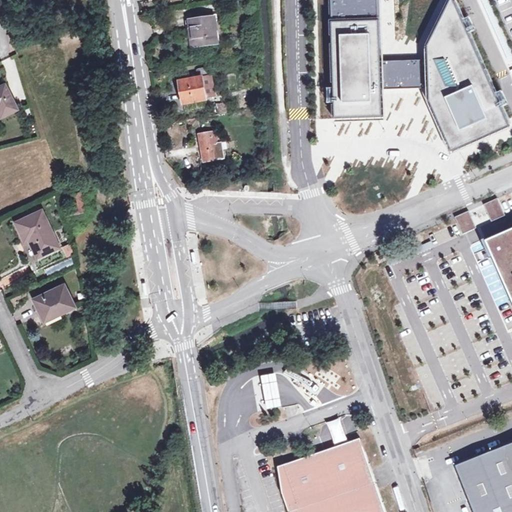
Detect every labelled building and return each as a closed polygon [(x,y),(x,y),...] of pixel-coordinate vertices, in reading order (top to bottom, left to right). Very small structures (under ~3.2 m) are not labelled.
[(417,90),(416,64),(385,65),(382,0),(335,0),(340,124),(390,122),(389,91),(417,90)] [(511,133),(511,113),(459,0),(440,0),(420,43),(416,64),(417,90),(416,106),(447,160),(511,133)] [(215,17),(193,20),(194,30),(189,31),(192,48),(219,44),(215,17)] [(189,71),(190,80),(202,77),(212,76),(210,67),(189,71)] [(216,97),(212,76),(202,77),(206,99),(216,97)] [(205,99),(206,99),(202,77),(190,80),(180,81),(184,103),(205,99)] [(16,110),(4,85),(0,86),(0,113),(2,117),(16,110)] [(207,107),(205,99),(184,103),(186,111),(207,107)] [(224,104),(212,106),(214,114),(226,113),(224,104)] [(113,114),(112,114),(110,115),(109,116),(108,118),(108,119),(108,121),(109,123),(111,123),(112,124),(114,124),(116,123),(117,121),(117,119),(117,118),(116,116),(115,115),(113,114)] [(216,132),(201,135),(205,162),(225,158),(222,142),(221,143),(220,135),(216,136),(216,132)] [(79,193),(67,195),(70,214),(83,212),(79,193)] [(485,204),(491,221),(505,216),(499,199),(485,204)] [(475,222),(487,216),(482,205),(469,211),(475,222)] [(29,239),(38,257),(57,248),(40,210),(16,221),(25,240),(29,239)] [(470,211),(455,217),(463,234),(477,228),(470,211)] [(10,224),(28,262),(38,257),(29,239),(25,240),(16,221),(10,224)] [(511,231),(491,240),(511,289),(511,231)] [(69,244),(62,247),(65,257),(73,254),(69,244)] [(62,258),(57,248),(38,257),(28,262),(33,272),(62,258)] [(446,288),(470,280),(462,255),(438,263),(446,288)] [(426,269),(403,280),(413,303),(436,293),(426,269)] [(62,286),(34,300),(43,318),(57,312),(58,314),(72,307),(62,286)] [(491,388),(511,379),(511,369),(507,357),(505,358),(495,334),(473,343),(491,388)] [(439,358),(456,403),(480,394),(472,372),(470,372),(461,349),(439,358)] [(276,373),(262,376),(268,410),(282,407),(276,373)] [(424,384),(433,407),(443,403),(434,380),(424,384)] [(318,401),(315,398),(309,403),(313,407),(318,401)] [(386,511),(361,438),(279,467),(283,496),(289,511),(386,511)] [(511,511),(511,444),(458,465),(476,511),(511,511)]
